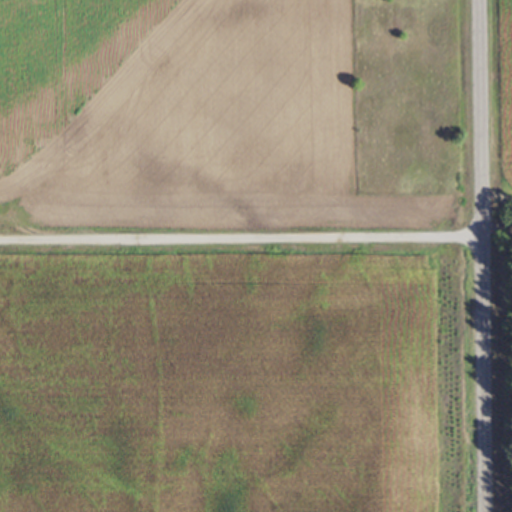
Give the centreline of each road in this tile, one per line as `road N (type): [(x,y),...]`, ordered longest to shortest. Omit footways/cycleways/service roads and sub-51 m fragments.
road 1 (residential): [(486,511),(483,0)]
road 2 (residential): [(487,236),(0,236)]
